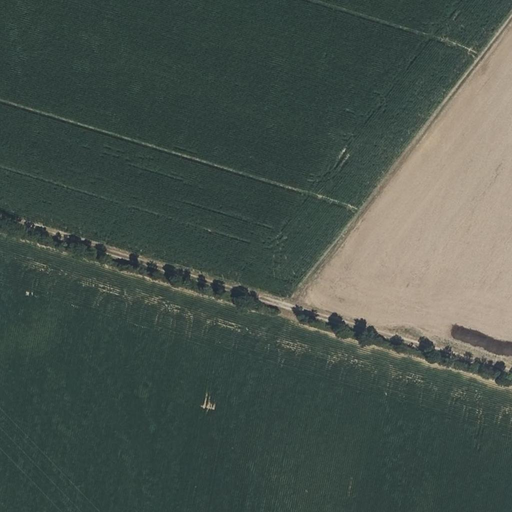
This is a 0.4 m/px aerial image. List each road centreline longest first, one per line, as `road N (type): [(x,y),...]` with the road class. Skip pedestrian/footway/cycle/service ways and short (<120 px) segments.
road 1 (track): [(511,377),(0,223)]
road 2 (track): [(511,16),(285,309)]
